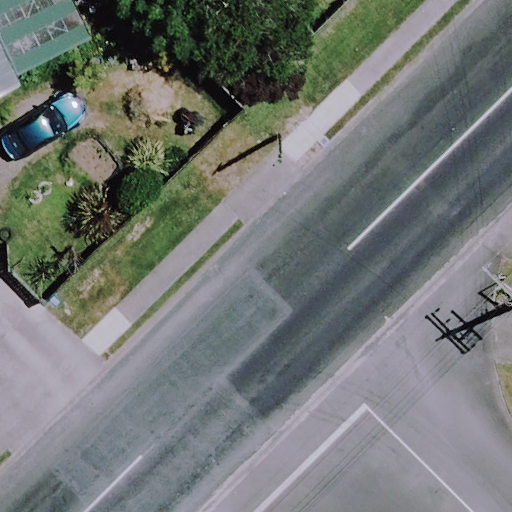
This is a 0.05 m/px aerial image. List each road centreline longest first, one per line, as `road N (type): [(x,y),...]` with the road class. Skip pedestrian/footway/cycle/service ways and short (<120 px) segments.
road 1 (residential): [(282,323),(511,98)]
road 2 (residential): [(91,511),(282,323)]
road 3 (residential): [(468,511),(282,323)]
